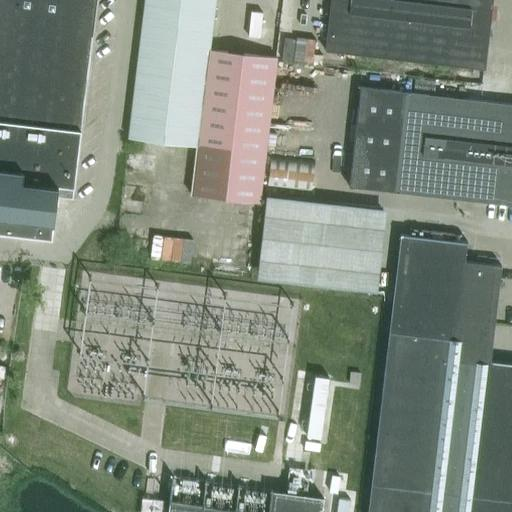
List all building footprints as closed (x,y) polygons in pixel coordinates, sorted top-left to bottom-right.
[(0,0),(0,232),(52,239),(56,197),(72,199),(95,0),(0,0)] [(208,50),(214,0),(144,0),(128,137),(195,145),(208,50)] [(330,0),(325,51),(483,69),(491,0),(330,0)] [(274,37),(277,23),(253,18),(250,32),(274,37)] [(258,202),(276,58),(208,50),(191,193),(258,202)] [(511,104),(359,87),(347,187),(398,193),(398,192),(511,205),(511,104)] [(315,161),(271,155),(267,186),(311,191),(315,161)] [(381,214),(268,201),(260,269),(373,282),(381,214)] [(511,511),(511,362),(491,360),(487,360),(487,361),(452,356),(457,320),(486,324),(487,322),(486,322),(492,267),(493,265),(501,266),(501,265),(463,261),(465,244),(466,244),(467,241),(460,240),(408,234),(399,233),(399,234),(408,235),(375,511),(511,511)] [(350,371),(349,384),(359,385),(360,372),(350,371)] [(314,375),(306,435),(320,437),(328,377),(314,375)] [(321,497),(321,499),(293,495),(294,490),(286,488),(285,494),(272,492),(272,490),(173,476),(168,507),(162,507),(161,511),(320,511),(322,498),(321,497)]
